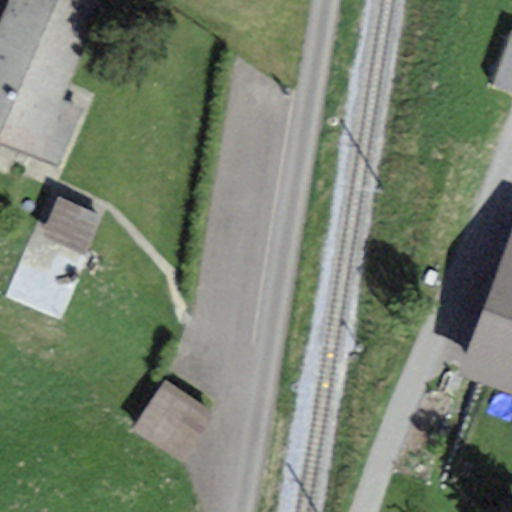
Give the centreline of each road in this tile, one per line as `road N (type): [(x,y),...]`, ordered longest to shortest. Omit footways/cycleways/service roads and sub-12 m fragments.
road 1 (residential): [(327,0),(252,511)]
road 2 (residential): [(511,160),(410,393),(369,511)]
